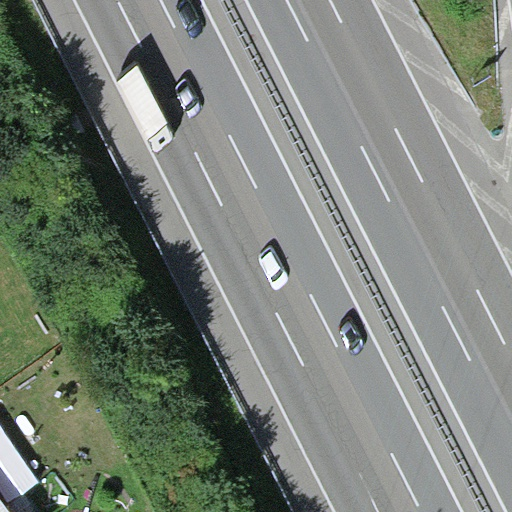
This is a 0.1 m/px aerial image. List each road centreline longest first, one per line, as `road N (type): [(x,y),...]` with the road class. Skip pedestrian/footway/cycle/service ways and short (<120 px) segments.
road 1 (motorway): [(138,0),(399,511)]
road 2 (motorway): [(511,395),(311,0)]
